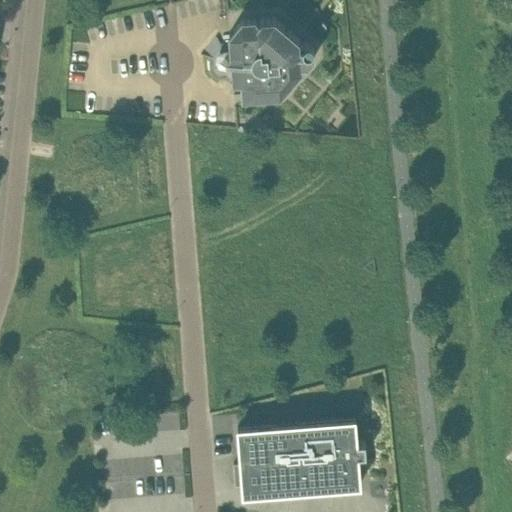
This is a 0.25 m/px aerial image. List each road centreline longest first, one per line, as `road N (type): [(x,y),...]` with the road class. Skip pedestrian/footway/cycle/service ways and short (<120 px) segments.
road 1 (unclassified): [(204,511),(164,16)]
road 2 (residential): [(0,283),(35,0)]
